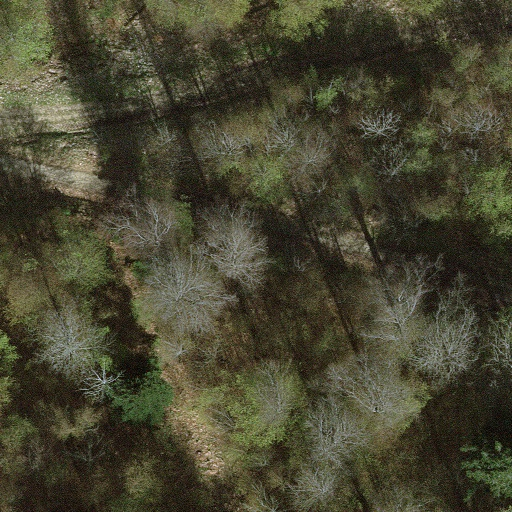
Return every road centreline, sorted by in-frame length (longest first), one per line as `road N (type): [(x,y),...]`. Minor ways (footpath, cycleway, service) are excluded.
road 1 (track): [(511,291),(0,157)]
road 2 (track): [(0,123),(169,97),(393,37),(511,16)]
